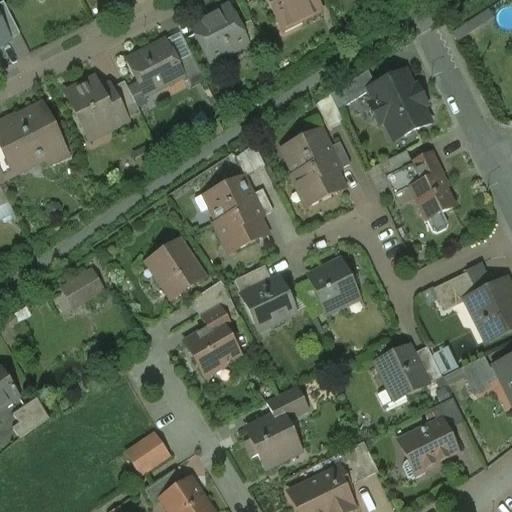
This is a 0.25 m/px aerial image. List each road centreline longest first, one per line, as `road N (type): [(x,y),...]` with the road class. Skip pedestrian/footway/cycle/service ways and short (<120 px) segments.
road 1 (residential): [(0,87),(179,0)]
road 2 (residential): [(242,511),(151,360)]
road 3 (residential): [(284,259),(359,223),(396,296)]
road 4 (residential): [(498,176),(426,34)]
road 5 (residential): [(511,240),(396,296)]
